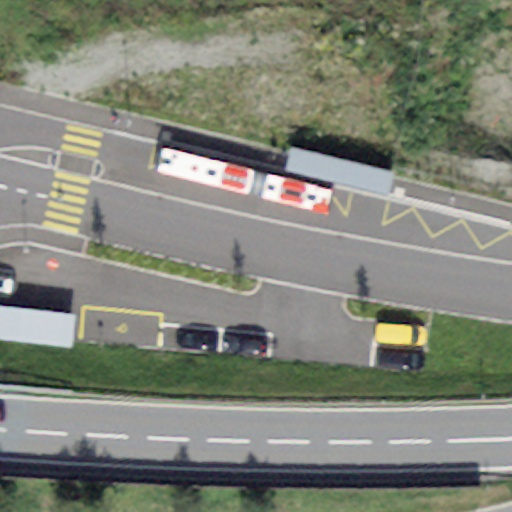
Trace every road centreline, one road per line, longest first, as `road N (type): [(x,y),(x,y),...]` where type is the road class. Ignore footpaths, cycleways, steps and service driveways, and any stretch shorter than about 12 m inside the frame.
road 1 (tertiary): [(511,240),(82,138),(0,130)]
road 2 (primary): [(511,438),(308,443),(0,431)]
